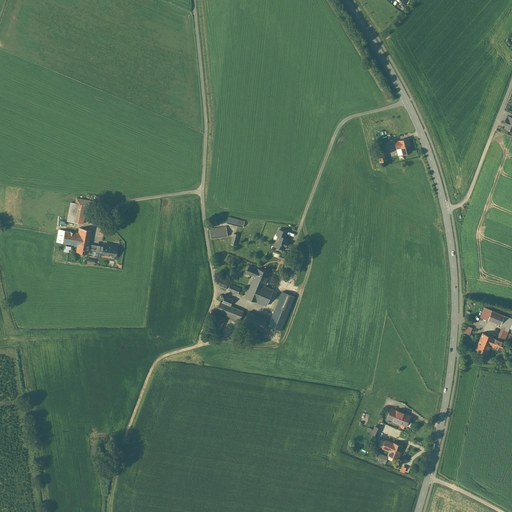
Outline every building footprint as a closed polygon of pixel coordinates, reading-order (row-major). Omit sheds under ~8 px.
[(408,139),(391,143),(393,150),(401,147),(402,154),(411,152),(408,139)] [(383,147),(377,149),(377,152),(380,162),(387,160),(384,150),(383,147)] [(94,202),(76,198),(75,203),(72,222),(82,224),(86,205),(93,207),(94,202)] [(71,202),(67,221),(72,222),(75,203),(71,202)] [(244,221),(228,217),(226,223),(238,226),(243,227),(244,221)] [(90,230),(79,228),(78,233),(79,233),(77,246),(76,252),(86,254),(88,244),(90,230)] [(78,233),(58,229),(56,242),(69,244),(77,246),(79,233),(78,233)] [(276,234),(279,235),(285,237),(287,232),(279,229),(276,234)] [(288,239),(285,237),(279,235),(274,245),(284,249),(288,239)] [(108,245),(103,244),(103,246),(97,245),(95,252),(109,254),(109,257),(115,258),(117,246),(108,244),(108,245)] [(257,269),(249,265),(246,272),(255,275),(257,269)] [(269,273),(257,269),(255,275),(252,281),(264,286),(269,273)] [(264,286),(252,281),(246,297),(266,306),(273,290),(273,289),(264,286)] [(240,288),(230,284),(227,290),(238,294),(240,288)] [(294,296),(282,292),(268,326),(281,331),(294,296)] [(233,299),(225,296),(222,303),(220,302),(216,312),(239,321),(243,312),(230,306),(233,299)] [(511,319),(491,311),(488,320),(508,328),(511,319)] [(267,320),(248,312),(244,323),(262,331),(267,320)] [(225,318),(217,315),(209,332),(218,336),(225,318)] [(465,325),(462,333),(469,336),(472,328),(465,325)] [(507,331),(502,329),(498,340),(503,342),(507,331)] [(493,338),(482,333),(476,350),(487,354),(490,346),(493,338)] [(498,340),(493,338),(490,346),(500,350),(503,342),(498,340)] [(410,416),(391,408),(387,418),(406,426),(410,416)] [(378,436),(382,428),(375,425),(373,429),(368,427),(366,432),(378,436)] [(403,447),(393,443),(388,455),(397,459),(400,453),(402,447),(403,447)] [(376,458),(378,458),(377,462),(385,464),(388,455),(378,452),(376,458)]
